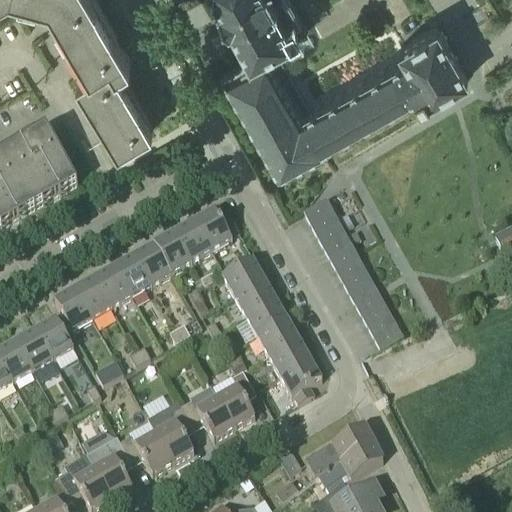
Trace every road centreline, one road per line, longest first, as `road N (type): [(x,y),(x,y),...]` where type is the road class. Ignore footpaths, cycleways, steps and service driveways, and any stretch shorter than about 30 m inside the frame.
road 1 (residential): [(352,391),(227,156)]
road 2 (residential): [(227,156),(0,282)]
road 3 (residential): [(148,511),(156,499),(337,408),(352,391)]
road 4 (residential): [(227,156),(140,0)]
road 5 (residential): [(417,511),(352,391)]
